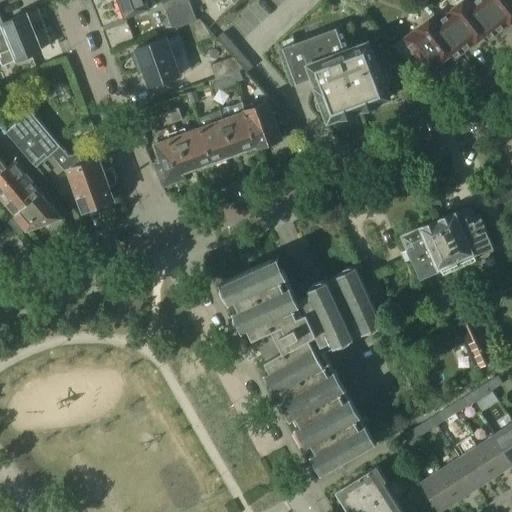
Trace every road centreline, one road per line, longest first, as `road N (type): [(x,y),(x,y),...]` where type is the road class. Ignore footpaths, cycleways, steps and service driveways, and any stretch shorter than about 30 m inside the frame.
road 1 (residential): [(166,237),(343,172),(511,91)]
road 2 (residential): [(65,0),(166,237)]
road 3 (residential): [(166,237),(271,446)]
road 4 (residential): [(0,293),(166,237)]
